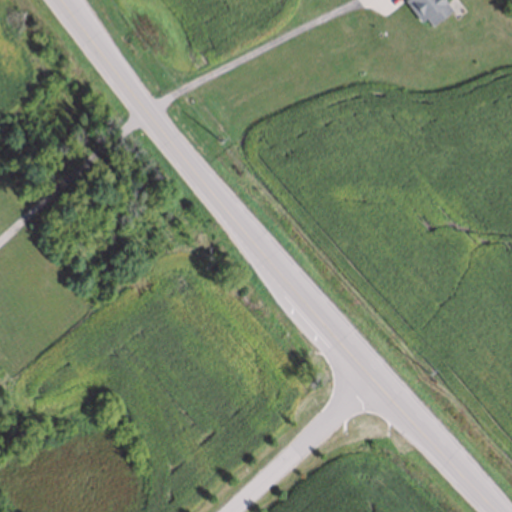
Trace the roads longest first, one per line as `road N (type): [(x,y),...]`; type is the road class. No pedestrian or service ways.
road 1 (primary): [(62,0),(246,236),(501,511)]
road 2 (residential): [(374,374),(221,511)]
